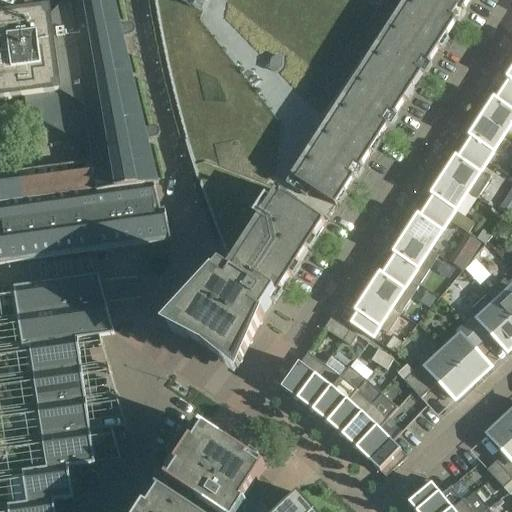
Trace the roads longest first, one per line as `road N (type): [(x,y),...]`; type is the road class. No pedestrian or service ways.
road 1 (residential): [(251,401),(511,15)]
road 2 (residential): [(511,387),(374,510)]
road 3 (residential): [(160,352),(125,329),(187,255),(185,220)]
road 4 (residential): [(107,511),(130,473),(160,352)]
road 5 (residential): [(374,510),(251,401)]
